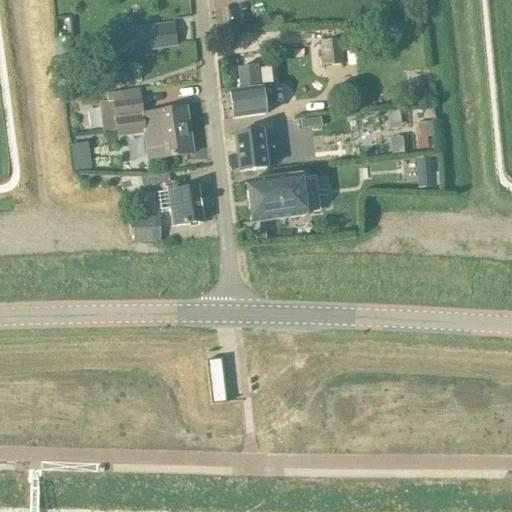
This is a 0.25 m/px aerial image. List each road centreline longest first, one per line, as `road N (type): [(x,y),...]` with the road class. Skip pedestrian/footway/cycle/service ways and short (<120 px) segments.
road 1 (unclassified): [(234,314),(198,0)]
road 2 (secondary): [(234,314),(511,324)]
road 3 (secondary): [(0,316),(234,314)]
